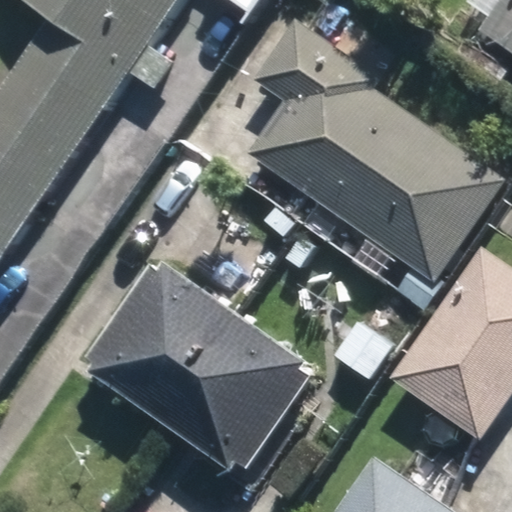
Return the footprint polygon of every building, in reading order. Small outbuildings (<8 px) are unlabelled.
[(0,277),(191,0),(46,0),(64,13),(0,107),(0,277)] [(276,0),(242,0),(265,16),(276,0)] [(511,0),(498,0),(489,13),(511,28),(511,0)] [(446,267),(511,172),(511,160),(385,72),(391,63),(306,4),(264,64),(293,85),(258,136),(446,267)] [(303,208),(281,193),(271,207),(293,222),(303,208)] [(309,220),(294,242),(310,252),(325,230),(309,220)] [(511,246),(491,232),(400,363),(489,426),(511,393),(511,246)] [(173,408),(250,297),(176,247),(172,253),(164,248),(97,345),(105,351),(100,358),(173,408)] [(250,297),(173,408),(245,458),(251,451),(259,457),(326,359),(318,353),(322,347),(250,297)] [(491,511),(388,440),(337,511),(491,511)]
